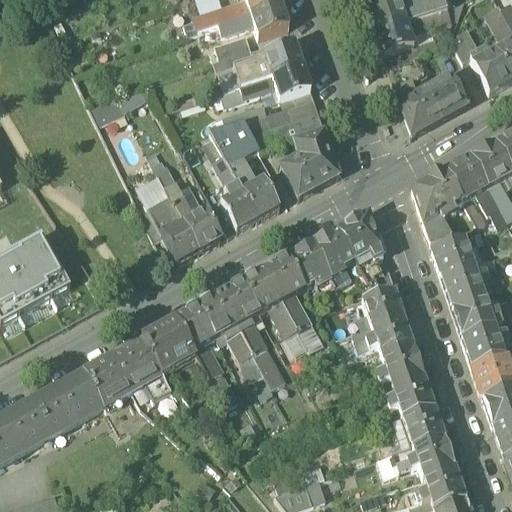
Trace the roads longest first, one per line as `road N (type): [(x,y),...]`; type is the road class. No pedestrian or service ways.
road 1 (residential): [(387,190),(0,404)]
road 2 (residential): [(387,190),(494,511)]
road 3 (residential): [(323,0),(387,190)]
road 4 (residential): [(511,118),(387,190)]
